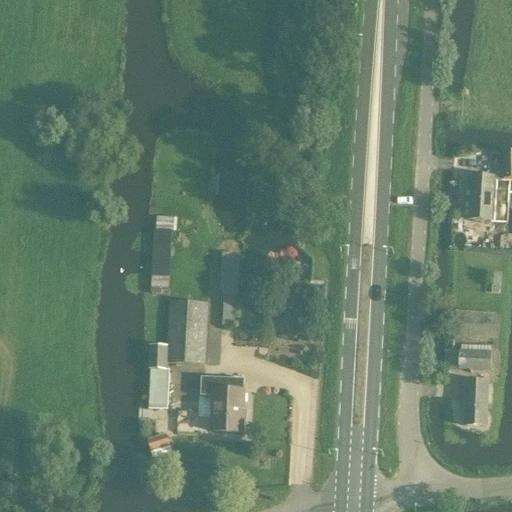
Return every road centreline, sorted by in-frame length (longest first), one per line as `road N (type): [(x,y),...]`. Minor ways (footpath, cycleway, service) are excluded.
road 1 (primary): [(351,508),(381,0)]
road 2 (unclassified): [(431,497),(406,445),(432,0)]
